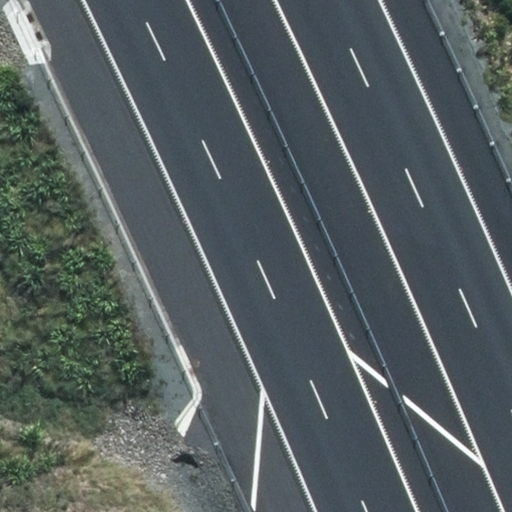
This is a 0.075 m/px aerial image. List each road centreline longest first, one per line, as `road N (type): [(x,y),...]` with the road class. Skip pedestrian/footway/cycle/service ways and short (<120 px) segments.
road 1 (motorway): [(353,511),(282,337),(123,0)]
road 2 (motorway): [(319,0),(511,438)]
